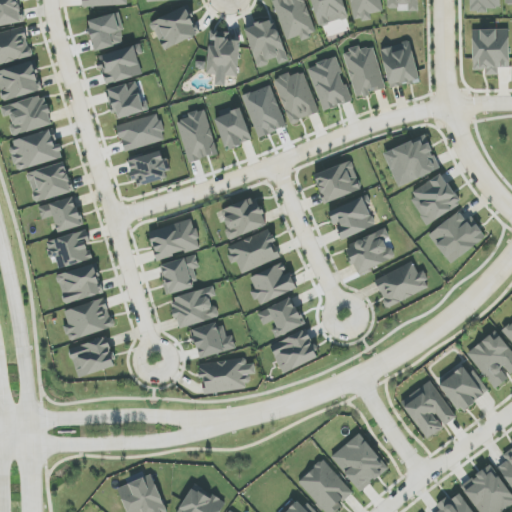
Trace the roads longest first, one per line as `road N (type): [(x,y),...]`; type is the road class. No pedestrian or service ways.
road 1 (residential): [(511,103),(404,115),(113,216)]
road 2 (residential): [(152,346),(52,0)]
road 3 (residential): [(230,418),(327,390),(447,327),(511,258)]
road 4 (residential): [(0,447),(138,442),(230,418)]
road 5 (residential): [(230,418),(0,421)]
road 6 (residential): [(444,0),(448,92),(463,146),(511,209)]
road 7 (tertiary): [(29,420),(0,229)]
road 8 (residential): [(511,409),(382,511)]
road 9 (residential): [(337,301),(275,163)]
